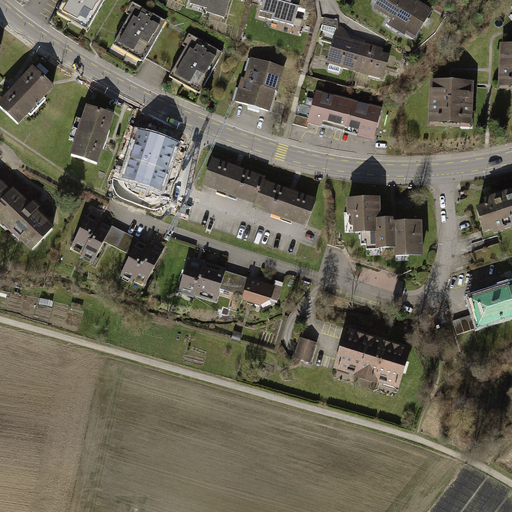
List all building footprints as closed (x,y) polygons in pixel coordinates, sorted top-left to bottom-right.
[(103,0),(65,0),(57,14),(87,31),(103,0)] [(190,0),(189,8),(206,12),(209,0),(190,0)] [(209,0),(206,12),(205,16),(223,21),(228,0),(209,0)] [(281,2),(275,0),(259,0),(253,21),(293,32),(299,9),(280,4),(281,2)] [(376,0),(370,10),(388,22),(385,28),(401,39),(405,33),(414,39),(431,14),(409,0),(376,0)] [(164,22),(131,3),(126,13),(129,15),(112,45),(142,62),(164,22)] [(325,66),(352,74),(360,45),(347,42),(341,29),(335,27),(325,66)] [(220,55),(187,36),(182,46),(185,48),(168,78),(198,95),(220,55)] [(380,51),(360,45),(352,74),(380,82),(387,58),(378,56),(380,51)] [(511,46),(499,46),(497,87),(502,87),(502,91),(511,91),(511,46)] [(282,69),(250,60),(244,81),(241,80),(235,105),(267,114),(273,93),(275,93),(282,69)] [(50,87),(32,70),(0,104),(0,112),(14,125),(50,87)] [(470,83),(428,82),(427,123),(432,123),(432,127),(462,129),(462,125),(468,125),(470,83)] [(350,105),(314,95),(305,129),(317,132),(317,129),(342,135),(350,105)] [(379,112),(350,105),(342,135),(355,139),(355,142),(370,146),(379,112)] [(110,115),(87,107),(69,157),(93,165),(110,115)] [(178,142),(139,130),(123,179),(162,192),(178,142)] [(262,181),(263,177),(213,159),(205,183),(255,201),(262,181)] [(303,222),(311,198),(262,181),(255,201),(254,205),(303,222)] [(484,201),(474,204),(482,229),(490,226),(492,230),(511,223),(511,186),(483,195),(484,201)] [(10,187),(8,189),(0,196),(0,200),(3,204),(0,207),(0,219),(30,248),(51,227),(10,187)] [(379,196),(345,196),(346,225),(352,225),(353,231),(360,231),(360,242),(366,242),(366,245),(394,245),(394,254),(422,253),(421,219),(394,220),(394,216),(380,216),(379,196)] [(101,218),(89,212),(73,246),(84,252),(83,255),(93,260),(110,227),(99,221),(101,218)] [(150,247),(139,241),(121,275),(133,281),(134,278),(145,283),(162,249),(152,244),(150,247)] [(204,264),(188,260),(179,291),(194,296),(195,294),(216,300),(226,268),(205,262),(204,264)] [(275,286),(250,279),(244,298),(269,305),(275,286)] [(511,314),(511,280),(465,296),(475,327),(511,314)] [(40,301),(39,307),(53,310),(54,305),(40,301)] [(409,351),(343,330),(331,371),(355,379),(354,381),(373,387),(373,384),(396,391),(409,351)] [(233,334),(231,341),(240,344),(242,336),(233,334)] [(318,345),(299,340),(293,362),(311,367),(318,345)]
